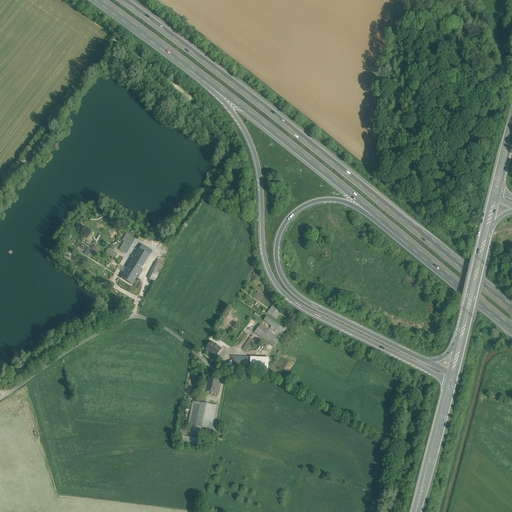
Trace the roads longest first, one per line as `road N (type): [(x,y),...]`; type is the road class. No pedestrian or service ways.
road 1 (motorway): [(511,310),(123,0)]
road 2 (motorway): [(179,58),(232,109),(254,149),(267,254),(284,290),(451,382)]
road 3 (track): [(0,401),(71,349),(129,317),(146,317),(216,370),(273,375),(390,438)]
road 4 (motorway): [(426,361),(296,292),(279,258),(286,223),(319,199),(359,208),(413,244)]
road 5 (motorway): [(179,58),(413,244)]
road 6 (track): [(439,511),(487,346)]
road 7 (secondary): [(451,382),(416,511)]
road 8 (motorway): [(413,244),(511,324)]
